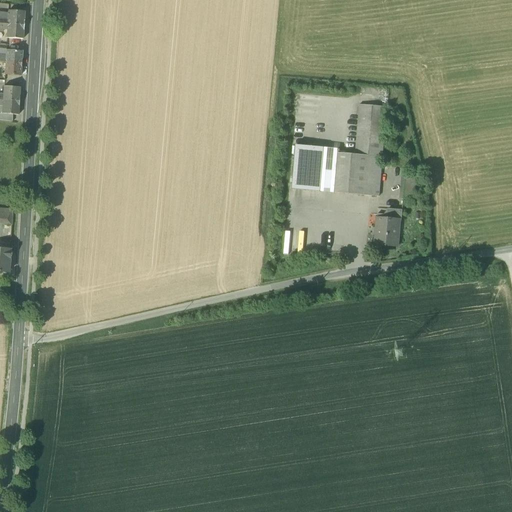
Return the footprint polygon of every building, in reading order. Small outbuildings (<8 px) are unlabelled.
[(0,24),(23,26),(24,22),(24,13),(8,12),(8,13),(7,20),(3,20),(3,18),(0,17),(0,24)] [(23,31),(23,26),(0,24),(0,32),(2,33),(3,31),(7,31),(7,32),(6,39),(23,40),(23,31)] [(0,62),(5,63),(21,64),(21,61),(22,53),(6,52),(6,57),(0,56),(0,62)] [(21,64),(5,63),(5,72),(5,75),(20,76),(21,68),(21,67),(21,64)] [(0,94),(0,100),(19,102),(20,88),(3,87),(3,95),(0,94)] [(18,116),(19,102),(0,100),(0,106),(2,107),(1,114),(1,115),(12,115),(18,116)] [(334,194),(379,197),(386,108),(359,106),(355,155),(337,154),(334,194)] [(0,120),(12,122),(12,115),(1,115),(1,114),(0,113),(0,120)] [(324,148),(296,146),(292,190),(320,193),(320,192),(324,149),(324,148)] [(338,150),(324,149),(320,192),(334,194),(337,154),(338,150)] [(400,199),(422,201),(424,177),(402,175),(400,199)] [(0,224),(11,226),(12,211),(0,209),(0,224)] [(400,222),(401,222),(402,211),(388,210),(387,215),(387,220),(400,221),(400,222)] [(374,245),(398,247),(398,237),(394,237),(396,221),(400,222),(400,221),(387,220),(387,215),(377,215),(376,229),(379,229),(378,245),(375,245),(374,245)] [(0,272),(8,273),(10,251),(0,250),(0,272)]
